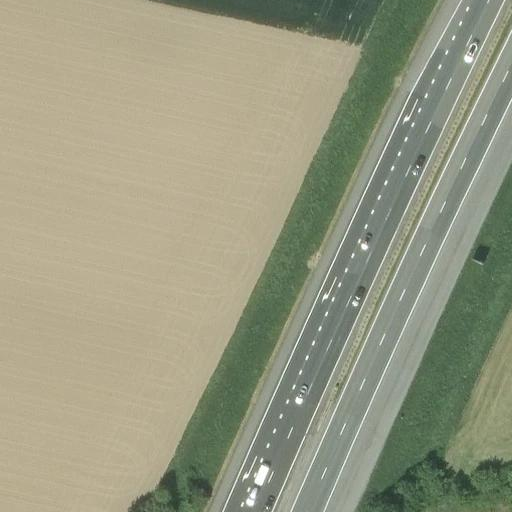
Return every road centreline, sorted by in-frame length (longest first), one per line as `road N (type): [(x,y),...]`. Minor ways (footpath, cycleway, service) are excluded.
road 1 (motorway): [(488,0),(254,511)]
road 2 (motorway): [(307,511),(511,62)]
